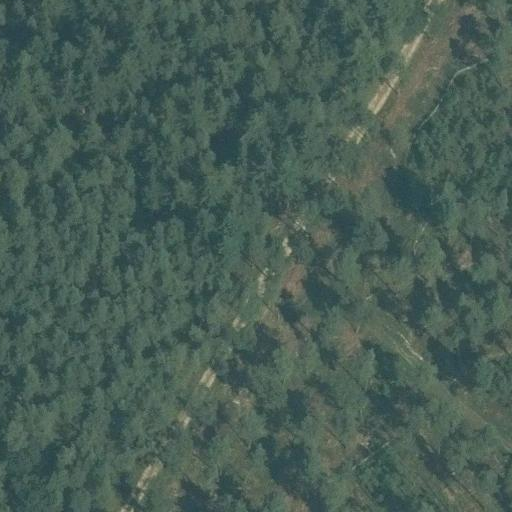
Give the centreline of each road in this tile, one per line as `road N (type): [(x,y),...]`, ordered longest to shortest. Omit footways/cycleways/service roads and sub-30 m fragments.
road 1 (track): [(126,511),(433,0)]
road 2 (track): [(511,463),(332,312),(320,274),(284,249)]
